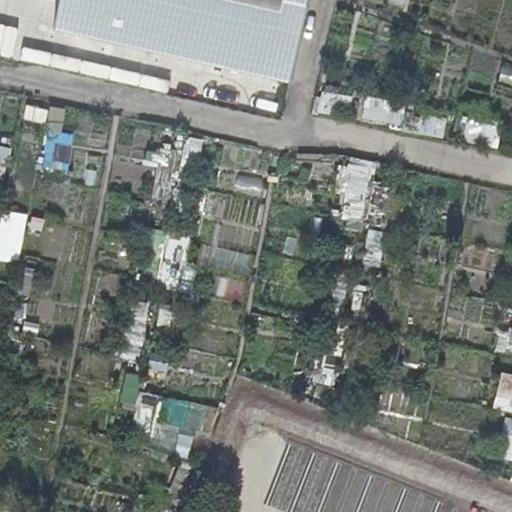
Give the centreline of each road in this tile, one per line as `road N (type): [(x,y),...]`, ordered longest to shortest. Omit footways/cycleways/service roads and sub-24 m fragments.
road 1 (track): [(0,75),(511,171)]
road 2 (track): [(322,0),(292,134)]
